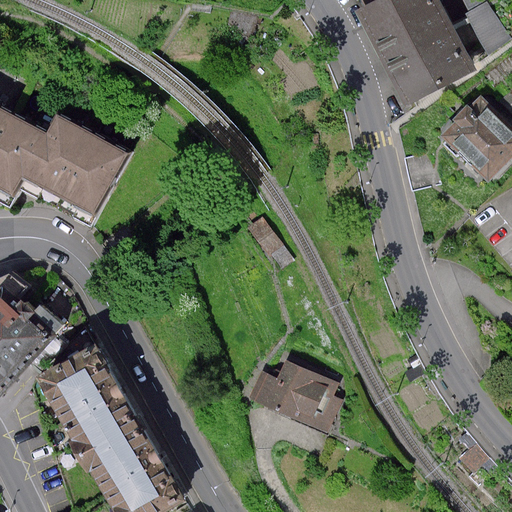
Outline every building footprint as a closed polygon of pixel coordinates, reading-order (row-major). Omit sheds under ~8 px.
[(436,0),(381,0),(359,11),(407,104),(472,71),(436,0)] [(511,32),(491,0),(486,0),(468,12),(493,51),(511,39),(511,32)] [(511,125),(480,97),(440,141),(494,189),(511,168),(511,125)] [(0,110),(0,186),(16,194),(24,178),(97,215),(129,153),(52,113),(43,132),(0,110)] [(123,250),(113,257),(124,269),(141,255),(131,243),(123,250)] [(0,392),(3,395),(60,327),(4,281),(0,285),(0,392)] [(97,344),(37,379),(112,511),(168,511),(187,502),(97,344)] [(263,370),(250,399),(328,433),(343,400),(334,396),(340,382),(286,358),(278,377),(263,370)]
